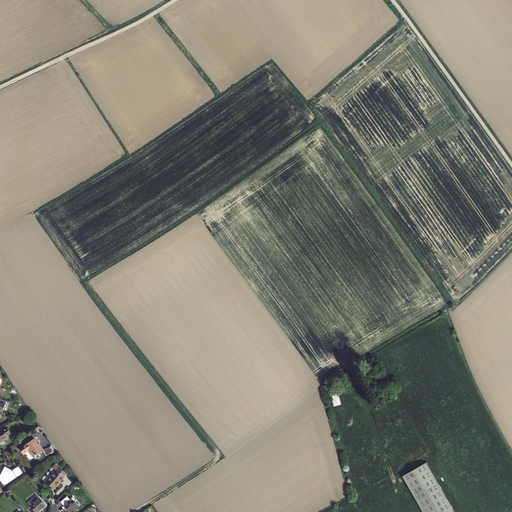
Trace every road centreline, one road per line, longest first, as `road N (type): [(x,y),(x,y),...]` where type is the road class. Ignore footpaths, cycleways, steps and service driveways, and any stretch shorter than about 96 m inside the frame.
road 1 (track): [(388,0),(511,166)]
road 2 (track): [(0,86),(168,0)]
